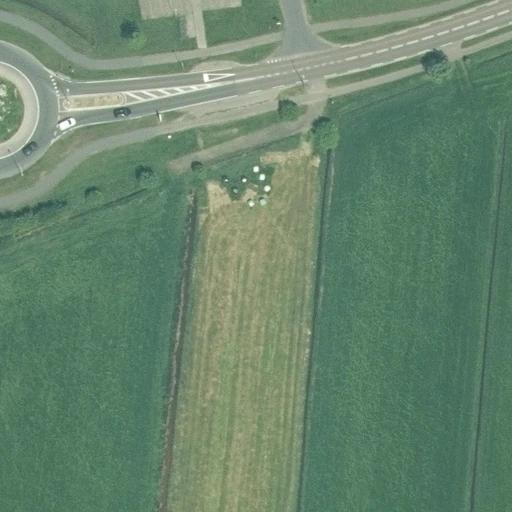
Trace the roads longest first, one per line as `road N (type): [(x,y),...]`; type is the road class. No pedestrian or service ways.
road 1 (secondary): [(308,70),(511,10)]
road 2 (secondary): [(43,134),(73,120),(210,95),(220,86)]
road 3 (secondary): [(220,86),(208,80),(70,91),(40,83)]
